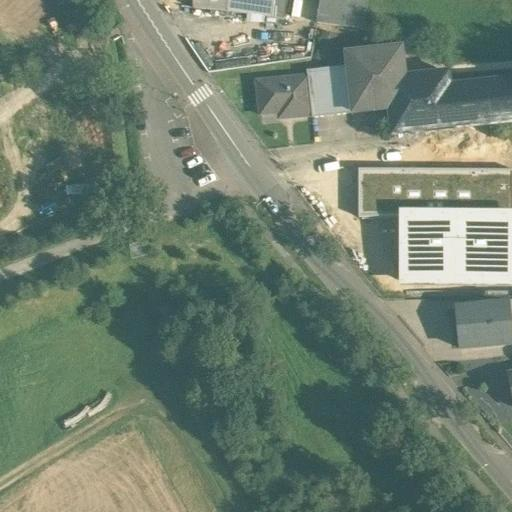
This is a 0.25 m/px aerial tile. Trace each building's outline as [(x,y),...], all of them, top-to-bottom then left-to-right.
[(192,0),(193,10),(282,20),(285,0),(192,0)] [(365,0),(320,0),(317,25),(341,28),(360,30),(365,0)] [(401,49),(347,56),(348,68),(350,85),(353,115),(389,111),(392,137),(511,123),(511,80),(449,88),(448,74),(405,79),(401,49)] [(348,68),(306,72),(307,78),(308,78),(312,117),(312,119),(353,115),(350,85),(348,68)] [(307,78),(256,83),(260,117),(292,113),(293,119),(312,117),(308,78),(307,78)] [(359,173),(359,221),(395,221),(511,219),(511,171),(359,173)] [(511,289),(511,219),(395,221),(395,291),(511,289)] [(511,329),(510,312),(484,314),(484,308),(456,311),(460,351),(511,345),(511,329)]
